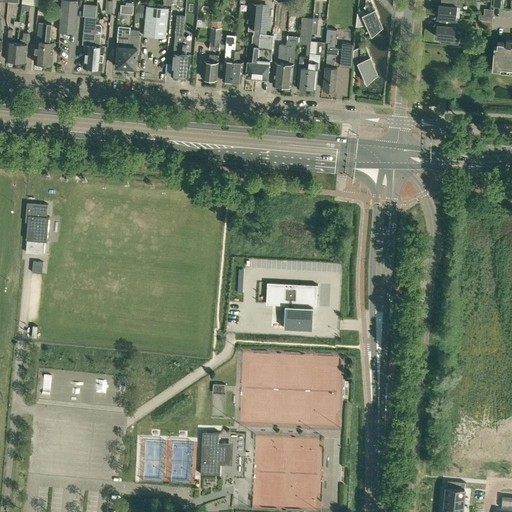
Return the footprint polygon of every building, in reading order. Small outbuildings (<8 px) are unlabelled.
[(61,0),(59,31),(76,33),(76,27),(78,0),(61,0)] [(358,10),(356,27),(367,25),(372,35),(382,27),(378,18),(379,17),(371,0),(365,0),(364,11),(358,10)] [(437,17),(440,17),(456,18),(457,7),(462,7),(462,0),(441,0),(441,5),(438,4),(437,17)] [(121,12),(133,13),(134,5),(122,4),(121,12)] [(137,4),(137,11),(145,12),(145,5),(137,4)] [(256,77),(260,34),(263,5),(250,4),(248,27),(253,27),(252,45),(254,45),(253,61),(247,61),(246,76),(247,76),(248,78),(251,78),(252,77),(256,77)] [(146,6),(144,35),(165,37),(168,8),(146,6)] [(176,14),(171,75),(179,76),(182,44),(185,14),(176,14)] [(83,66),(94,67),(96,32),(95,32),(96,28),(96,24),(97,17),(86,16),(85,32),(84,44),(85,44),(85,52),(83,66)] [(312,27),(313,18),(312,18),(312,19),(303,18),(303,17),(302,17),(299,43),(308,44),(307,56),(300,55),(299,66),(297,87),(306,87),(308,67),(310,52),(311,43),(311,42),(311,41),(312,27)] [(456,18),(440,17),(439,24),(437,24),(436,36),(441,37),(440,43),(449,44),(458,45),(459,39),(454,38),(455,27),(458,27),(459,18),(456,18)] [(43,62),(46,28),(47,22),(39,22),(36,40),(35,62),(43,62)] [(50,41),(51,30),(51,23),(47,22),(46,28),(43,62),(53,63),(55,41),(50,41)] [(95,32),(96,32),(94,67),(103,68),(104,53),(105,46),(100,45),(101,33),(102,27),(100,25),(96,24),(96,28),(95,32)] [(118,46),(116,66),(126,67),(129,34),(130,29),(124,28),(123,39),(118,38),(117,45),(118,46)] [(220,50),(222,29),(211,28),(210,41),(209,49),(220,50)] [(338,47),(335,47),(337,29),(327,28),(326,42),(327,42),(323,89),(335,90),(337,67),(334,67),(335,59),(333,59),(333,55),(337,56),(338,47)] [(12,38),(13,31),(13,29),(9,29),(6,59),(16,60),(18,42),(15,42),(15,38),(12,38)] [(20,43),(18,42),(16,60),(26,61),(27,43),(28,43),(29,33),(24,32),(23,39),(21,39),(20,43)] [(141,35),(129,34),(126,67),(135,67),(137,47),(140,47),(141,35)] [(268,78),(269,60),(271,60),(272,46),(273,34),(260,34),(256,77),(256,79),(267,80),(267,78),(268,78)] [(229,60),(224,60),(222,79),(233,80),(235,50),(236,38),(231,37),(229,60)] [(511,44),(511,40),(506,39),(506,44),(504,44),(504,42),(497,41),(497,46),(494,46),(492,69),(500,70),(500,72),(511,72),(511,44)] [(306,87),(316,88),(319,55),(315,55),(315,51),(316,51),(317,43),(311,42),(311,43),(310,52),(308,67),(306,87)] [(286,45),(282,85),(292,86),(295,44),(286,43),(286,45)] [(352,57),(354,44),(342,43),(341,56),(352,57)] [(182,44),(179,76),(188,77),(191,55),(186,54),(187,45),(182,44)] [(275,62),(273,84),(282,85),(286,45),(280,44),(279,63),(275,62)] [(357,62),(367,79),(378,73),(365,44),(353,50),(352,61),(357,62)] [(240,50),(235,50),(233,80),(242,81),(243,61),(239,61),(240,50)] [(216,79),(217,66),(218,62),(217,62),(217,55),(209,54),(208,61),(204,61),(203,78),(216,79)] [(47,216),(48,204),(27,202),(25,221),(28,222),(26,240),(27,240),(26,252),(44,254),(45,241),(47,242),(49,217),(47,216)] [(42,273),(43,262),(33,261),(32,272),(42,273)] [(266,303),(266,304),(285,305),(285,306),(287,306),(286,327),(284,327),(284,328),(312,329),(312,328),(310,328),(311,321),(311,307),(313,307),(313,306),(317,306),(315,306),(316,285),(318,286),(318,285),(267,282),(267,283),(269,283),(268,303),(266,303)] [(213,384),(213,393),(225,393),(225,384),(213,384)] [(200,474),(220,475),(221,464),(224,464),(225,442),(219,442),(220,432),(202,431),(200,474)] [(446,486),(446,495),(464,496),(465,488),(460,487),(456,487),(451,486),(446,486)] [(446,495),(445,503),(463,505),(464,496),(446,495)] [(445,503),(444,511),(449,511),(462,511),(463,505),(445,503)]
